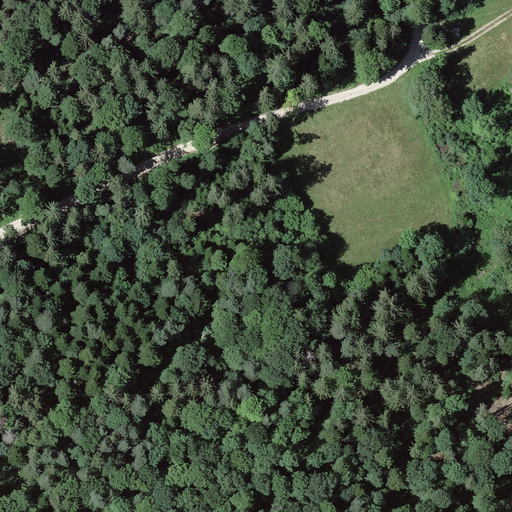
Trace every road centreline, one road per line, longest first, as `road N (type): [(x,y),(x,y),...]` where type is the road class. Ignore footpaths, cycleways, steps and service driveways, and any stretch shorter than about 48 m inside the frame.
road 1 (track): [(0,230),(178,149),(384,79),(409,58),(424,0)]
road 2 (track): [(348,334),(156,395),(0,400)]
road 3 (track): [(348,334),(309,441),(242,511)]
road 4 (track): [(511,283),(474,261),(414,256),(393,268),(348,334)]
